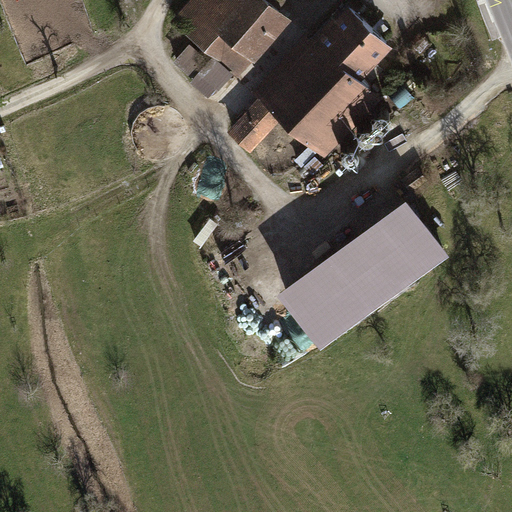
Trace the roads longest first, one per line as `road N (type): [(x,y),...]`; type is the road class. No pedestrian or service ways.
road 1 (unknown): [(144,39),(272,163),(327,200),(355,193),(425,144),(511,62)]
road 2 (track): [(0,114),(144,39),(166,0)]
